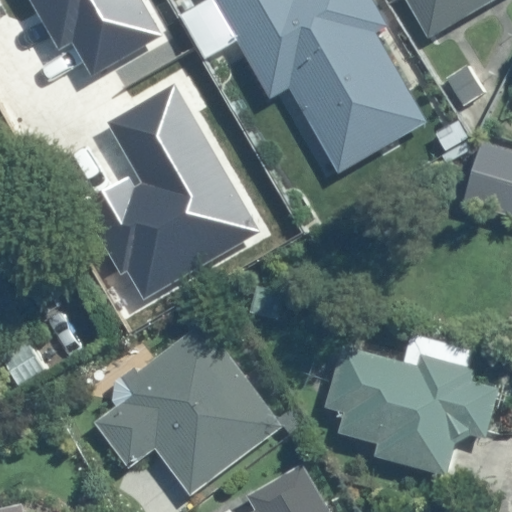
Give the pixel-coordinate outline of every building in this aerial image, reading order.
[(219,0),(275,100),(297,88),(343,172),(431,123),(379,30),(391,24),(377,0),(219,0)] [(410,0),(434,38),(495,0),(410,0)] [(472,201),(475,201),(511,211),(511,150),(488,143),(472,201)] [(283,425),(206,323),(141,371),(138,367),(117,382),(115,401),(119,407),(97,421),(130,469),(158,449),(193,495),(283,425)] [(504,385),(480,378),(470,376),(474,362),(478,348),(416,331),(408,363),(348,347),(331,408),(348,412),(343,432),(383,444),(380,454),(384,455),(450,473),(462,430),(490,438),(504,385)] [(331,511),(305,465),(250,495),(260,511),(258,511),(233,511),(232,509),(227,511),(331,511)]
